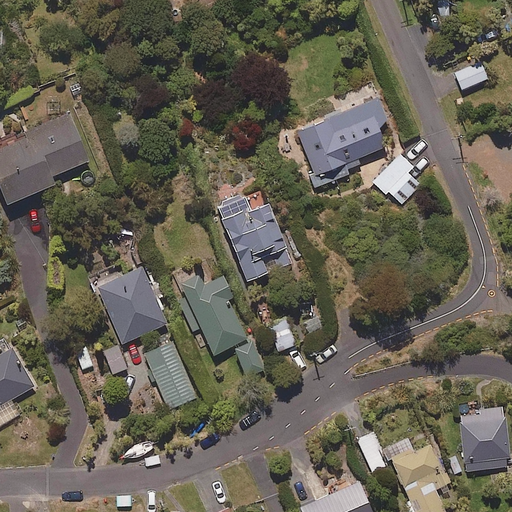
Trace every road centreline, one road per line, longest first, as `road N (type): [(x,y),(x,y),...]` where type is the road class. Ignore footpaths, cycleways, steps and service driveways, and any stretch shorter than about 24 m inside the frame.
road 1 (residential): [(294,402),(351,355),(466,302),(485,272),(475,221),(381,0)]
road 2 (residential): [(0,485),(108,482),(178,468),(257,431),(294,402)]
road 3 (residential): [(294,402),(453,363),(511,370)]
